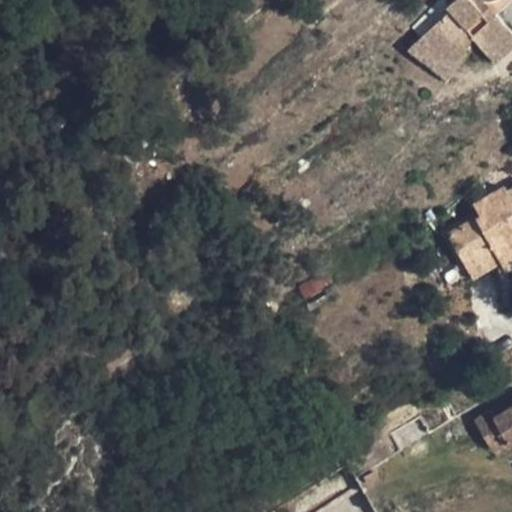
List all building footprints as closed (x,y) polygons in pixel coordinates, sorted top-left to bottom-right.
[(477,42),(495,62),(511,47),(511,31),(496,15),(490,21),(471,0),(455,0),(447,7),(439,0),(412,28),(421,37),(423,35),(447,61),(473,38),(477,42)] [(496,15),(483,0),(471,0),(490,21),(496,15)] [(447,61),(423,35),(421,37),(406,51),(447,82),(455,70),(447,61)] [(477,42),(473,38),(447,61),(455,70),(477,42)] [(480,217),(447,235),(472,278),(500,261),(505,269),(511,264),(511,189),(508,192),(505,187),(474,206),(480,217)] [(511,407),(494,419),(490,412),(475,422),(497,458),(511,448),(509,444),(511,442),(511,407)]
